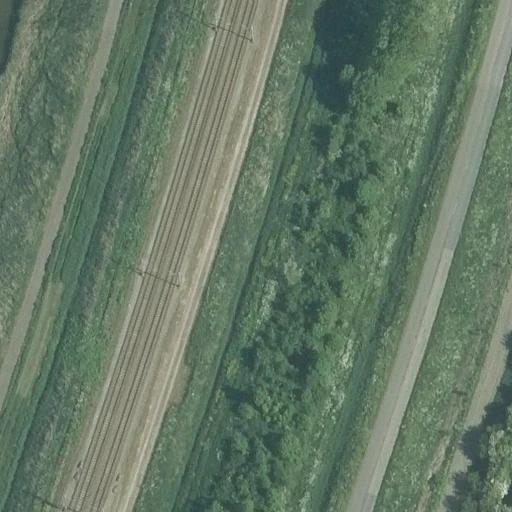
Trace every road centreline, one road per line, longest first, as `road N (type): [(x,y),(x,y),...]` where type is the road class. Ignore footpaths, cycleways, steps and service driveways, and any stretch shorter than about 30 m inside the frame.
road 1 (track): [(129,511),(284,0)]
road 2 (tertiary): [(359,511),(511,4)]
road 3 (track): [(114,0),(0,401)]
